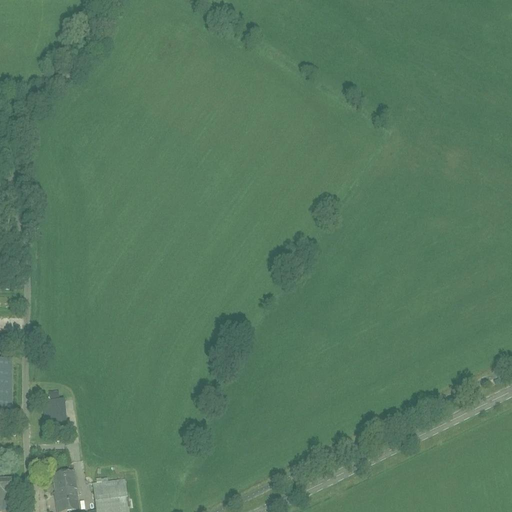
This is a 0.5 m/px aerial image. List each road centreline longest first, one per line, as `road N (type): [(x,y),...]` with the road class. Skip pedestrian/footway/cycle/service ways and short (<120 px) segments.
road 1 (unclassified): [(29,511),(26,270),(9,180),(9,130)]
road 2 (tertiary): [(262,511),(511,391)]
